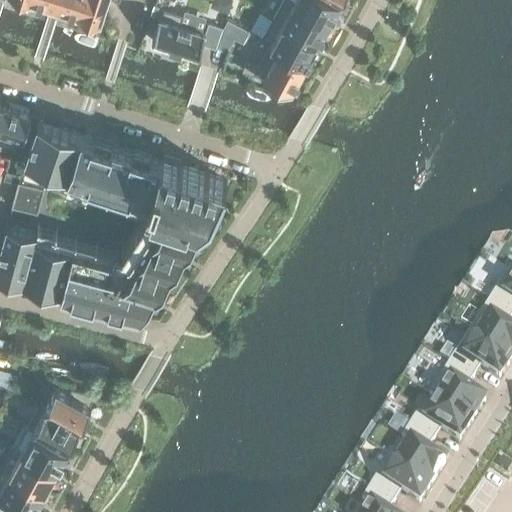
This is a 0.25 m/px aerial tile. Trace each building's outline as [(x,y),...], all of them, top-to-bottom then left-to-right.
[(56,0),(55,7),(77,15),(82,0),(56,0)] [(82,0),(77,15),(101,22),(108,0),(82,0)] [(231,0),(230,0),(213,0),(213,2),(215,6),(227,10),(231,0)] [(295,0),(282,0),(274,15),(317,40),(329,19),(295,0)] [(295,0),(329,19),(339,0),(295,0)] [(155,4),(151,13),(159,16),(161,16),(164,7),(155,4)] [(205,31),(181,23),(184,13),(164,7),(161,16),(159,16),(152,39),(198,54),(205,31)] [(274,15),(262,36),(306,61),(307,58),(309,59),(314,50),(312,49),(317,40),(274,15)] [(240,26),(229,20),(223,30),(234,36),(240,26)] [(293,84),(306,61),(262,36),(262,37),(270,42),(258,65),(245,60),(242,68),(293,84)] [(8,131),(24,136),(31,114),(2,105),(0,111),(0,139),(5,141),(8,131)] [(8,218),(0,247),(0,269),(142,308),(148,310),(156,297),(165,283),(173,270),(181,257),(190,244),(198,231),(207,219),(216,206),(225,193),(234,180),(227,178),(180,163),(178,162),(163,157),(161,157),(63,125),(61,124),(60,124),(52,121),(44,118),(42,118),(38,117),(26,157),(148,197),(146,203),(159,207),(119,268),(113,267),(117,253),(36,232),(38,226),(8,218)] [(20,173),(6,170),(4,178),(18,181),(20,173)] [(38,211),(45,186),(19,178),(12,204),(38,211)] [(511,270),(510,269),(490,301),(511,315),(511,270)] [(511,315),(490,301),(470,333),(511,359),(511,331),(507,328),(511,319),(511,315)] [(511,359),(470,333),(450,364),(474,380),(481,368),(499,380),(511,359)] [(450,364),(429,396),(433,399),(434,398),(472,422),(485,402),(467,391),(474,380),(450,364)] [(7,387),(15,389),(18,377),(10,375),(7,387)] [(40,402),(39,403),(80,425),(92,403),(91,402),(96,392),(72,386),(69,391),(57,384),(45,405),(40,402)] [(418,414),(410,427),(434,442),(441,431),(459,442),(472,422),(434,398),(433,399),(422,416),(418,414)] [(39,403),(28,423),(25,421),(24,422),(68,446),(80,425),(39,403)] [(24,422),(13,443),(57,467),(68,446),(24,422)] [(394,460),(432,485),(445,465),(427,453),(434,442),(410,427),(402,439),(406,442),(394,460)] [(13,443),(1,464),(45,488),(57,467),(13,443)] [(390,457),(370,489),(394,505),(401,493),(420,505),(432,485),(394,460),(390,457)] [(1,464),(0,466),(0,490),(34,509),(45,488),(1,464)] [(361,511),(389,511),(394,505),(370,489),(362,502),(366,505),(361,511)] [(32,511),(34,509),(0,490),(0,511),(32,511)]
